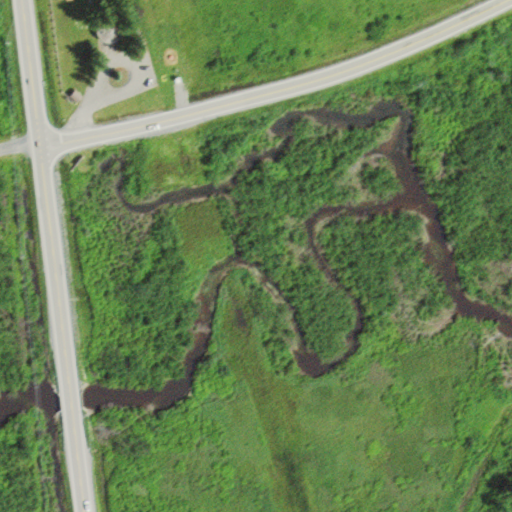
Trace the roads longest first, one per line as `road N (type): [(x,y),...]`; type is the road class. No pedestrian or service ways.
road 1 (secondary): [(84,511),(20,0)]
road 2 (secondary): [(39,147),(270,95),(456,31),(511,2)]
